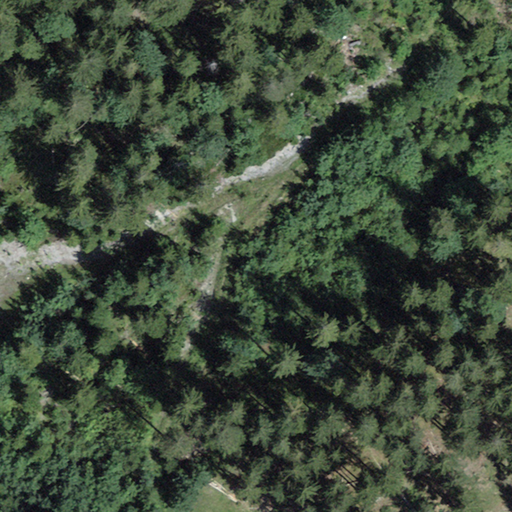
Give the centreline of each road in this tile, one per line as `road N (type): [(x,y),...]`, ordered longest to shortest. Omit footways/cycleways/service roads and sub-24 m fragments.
road 1 (track): [(0,298),(65,271),(107,265),(291,162),(408,72),(468,0)]
road 2 (track): [(291,162),(209,278),(157,425),(158,511)]
